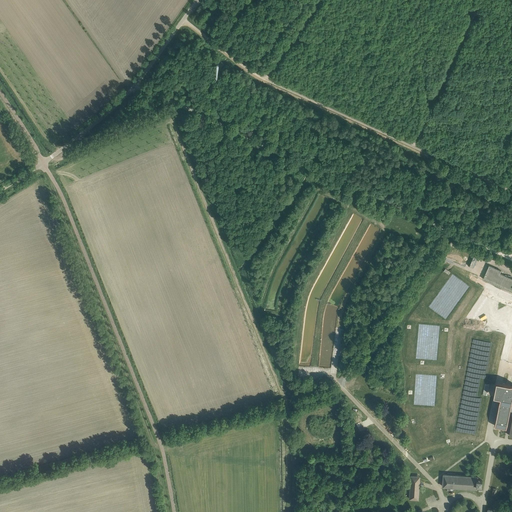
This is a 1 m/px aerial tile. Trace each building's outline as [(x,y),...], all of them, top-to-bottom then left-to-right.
[(58,157),(61,162),(72,158),(70,154),(64,157),(63,155),(58,157)] [(468,265),(474,268),(480,254),(474,251),(468,265)] [(489,265),(483,279),(511,291),(511,278),(500,273),(501,270),(489,265)] [(444,271),(415,311),(424,317),(448,319),(472,287),(451,272),(449,275),(444,271)] [(409,322),(405,362),(444,366),(448,326),(409,322)] [(472,338),(463,385),(484,389),(485,383),(489,384),(497,343),(495,343),(472,338)] [(411,373),(409,405),(440,408),(443,376),(411,373)] [(511,403),(511,397),(511,384),(496,381),(493,397),(500,398),(494,427),(506,429),(509,411),(511,411),(511,421),(509,435),(511,435),(511,403)] [(463,385),(454,433),(479,438),(487,395),(483,395),(484,389),(463,385)] [(441,413),(411,421),(418,442),(420,448),(421,449),(422,449),(441,443),(449,442),(441,413)] [(479,491),(481,491),(482,480),(477,480),(477,477),(455,475),(455,474),(447,473),(447,475),(444,474),(443,486),(479,489),(479,491)] [(420,476),(418,476),(411,476),(410,499),(418,499),(420,476)]
